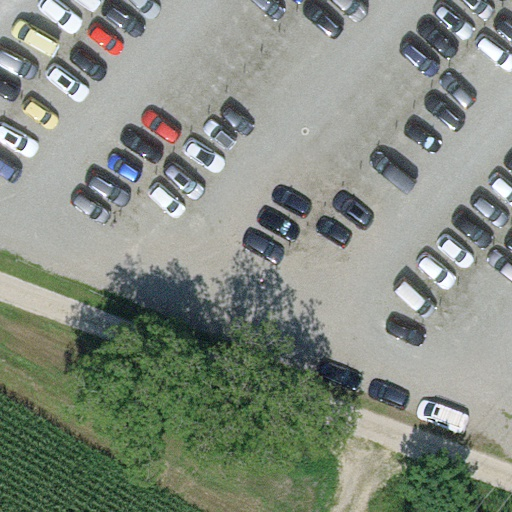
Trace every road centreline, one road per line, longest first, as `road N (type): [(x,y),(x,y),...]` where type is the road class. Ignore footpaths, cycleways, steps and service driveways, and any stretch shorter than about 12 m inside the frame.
road 1 (unclassified): [(0,284),(511,480)]
road 2 (unknown): [(340,307),(287,275),(196,240)]
